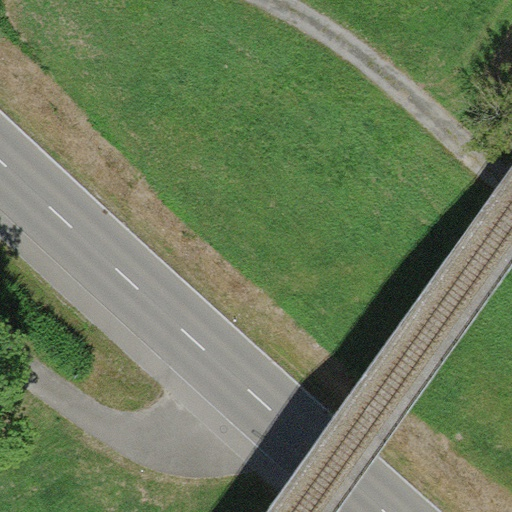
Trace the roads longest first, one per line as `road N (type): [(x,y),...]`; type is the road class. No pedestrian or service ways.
road 1 (tertiary): [(377,511),(0,160)]
road 2 (track): [(252,0),(304,25),(511,173)]
road 3 (track): [(232,379),(197,429),(163,441),(94,425),(0,348)]
